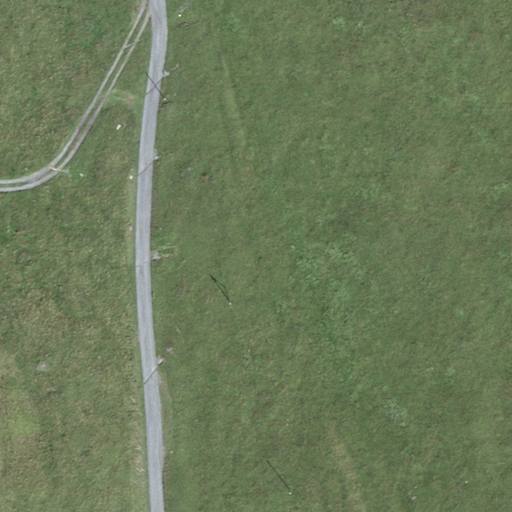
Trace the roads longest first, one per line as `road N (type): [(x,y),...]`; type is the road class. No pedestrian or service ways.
road 1 (track): [(158,511),(144,184),(159,0)]
road 2 (track): [(160,2),(61,154),(27,179),(0,180)]
